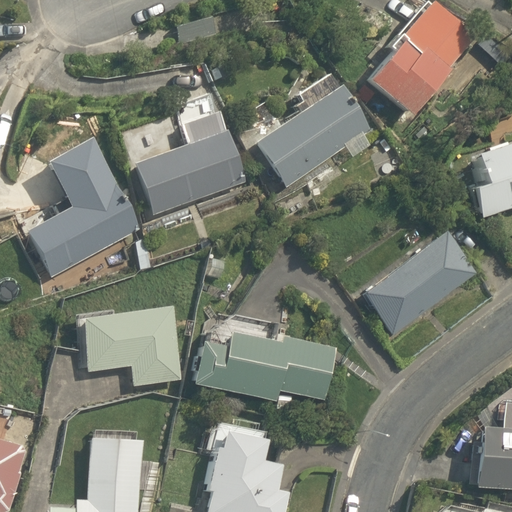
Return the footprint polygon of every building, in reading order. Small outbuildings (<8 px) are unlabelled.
[(416,5),(358,86),(407,121),(465,39),(416,5)] [(277,192),(338,152),(344,161),(368,146),(361,136),(331,90),(247,146),(277,192)] [(179,146),(127,165),(146,217),(241,183),(216,113),(209,116),(203,98),(167,111),(179,146)] [(492,215),(511,207),(511,142),(469,157),(478,185),(466,189),(477,220),(492,215)] [(19,232),(44,280),(132,235),(107,187),(19,232)] [(438,233),(354,294),(386,338),(471,277),(438,233)] [(73,316),(80,375),(126,370),(128,389),(175,384),(167,305),(73,316)] [(183,383),(289,405),(291,398),(320,404),(332,349),(196,320),(183,383)] [(461,416),(467,423),(465,485),(509,489),(509,493),(511,493),(511,400),(489,399),(489,421),(476,405),(461,416)] [(258,463),(261,438),(215,432),(213,447),(208,447),(199,511),(285,511),(288,493),(274,491),(277,465),(258,463)] [(0,436),(0,511),(4,511),(25,444),(0,436)] [(70,508),(43,507),(42,511),(133,511),(136,440),(84,437),(82,499),(71,499),(70,508)]
